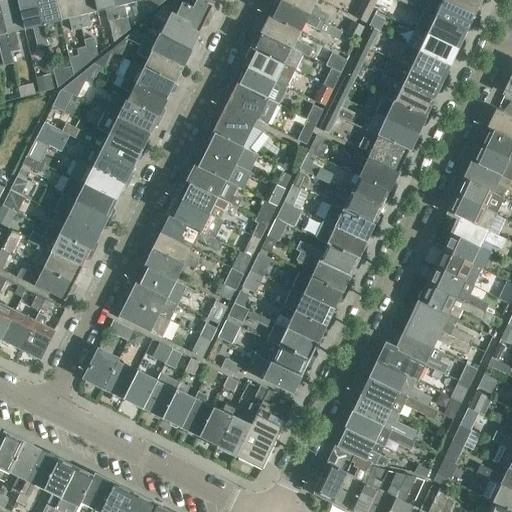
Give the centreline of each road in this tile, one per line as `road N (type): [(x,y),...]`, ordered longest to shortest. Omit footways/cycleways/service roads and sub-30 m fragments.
road 1 (residential): [(272,511),(503,34)]
road 2 (residential): [(46,407),(251,0)]
road 3 (residential): [(255,511),(46,407)]
